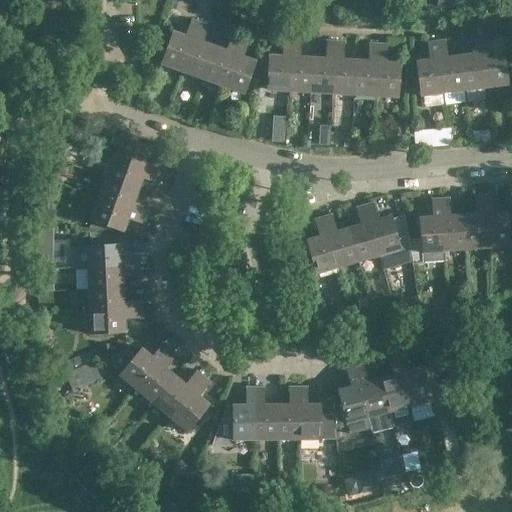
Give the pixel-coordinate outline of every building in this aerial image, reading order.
[(201,22),(192,19),(186,36),(173,32),(161,65),(183,72),(201,22)] [(209,26),(201,22),(183,72),(203,80),(215,47),(203,42),(209,26)] [(491,50),(488,33),(479,34),(487,86),(508,83),(503,49),(491,50)] [(215,47),(203,80),(223,87),(241,37),(233,34),(227,51),(215,47)] [(479,34),(470,35),(473,53),(460,55),(465,89),(487,86),(479,34)] [(243,57),(249,40),(241,37),(223,87),(244,94),(255,61),(243,57)] [(269,55),(267,90),(290,91),(293,39),(284,38),(282,56),(272,55),(269,55)] [(302,39),(293,39),(290,91),(311,93),(313,57),(301,56),(302,39)] [(447,57),(444,39),(435,40),(443,93),(465,89),(460,55),(447,57)] [(426,42),(429,59),(415,61),(420,96),(443,93),(435,40),(426,42)] [(311,93),(333,94),(335,41),(326,41),(326,58),(313,57),(311,93)] [(333,94),(354,95),(356,60),(343,59),(344,42),(335,41),(333,94)] [(369,60),(356,60),(354,95),(376,96),(378,44),(369,43),(369,60)] [(387,61),(388,44),(378,44),(376,96),(397,98),(399,62),(387,61)] [(166,100),(170,88),(160,84),(155,96),(166,100)] [(364,124),(364,134),(373,134),(373,124),(364,124)] [(450,129),(430,131),(431,146),(451,145),(450,129)] [(283,142),(284,132),(272,131),(271,141),(283,142)] [(351,144),(359,145),(360,136),(352,135),(351,144)] [(153,148),(120,136),(112,158),(163,175),(166,167),(149,161),(153,148)] [(329,145),(329,137),(318,136),(318,145),(329,145)] [(160,184),(163,175),(112,158),(105,178),(138,190),(143,178),(160,184)] [(134,202),(138,190),(105,178),(97,199),(148,217),(151,208),(134,202)] [(488,247),(484,194),(475,195),(476,213),(463,214),(466,248),(488,247)] [(493,194),(484,194),(488,247),(509,245),(507,211),(494,211),(493,194)] [(466,248),(463,214),(450,215),(449,197),(440,198),(444,250),(466,248)] [(431,198),(432,216),(418,217),(421,252),(444,250),(440,198),(431,198)] [(148,217),(97,199),(90,219),(124,231),(128,219),(145,225),(148,217)] [(373,202),(365,205),(379,255),(401,248),(391,215),(378,219),(373,202)] [(361,224),(349,227),(359,261),(379,255),(365,205),(356,207),(361,224)] [(40,219),(50,221),(53,210),(43,207),(40,219)] [(359,261),(349,227),(337,231),(332,214),(323,217),(339,267),(359,261)] [(339,267),(323,217),(315,219),(320,236),(306,240),(316,273),(339,267)] [(38,269),(39,269),(52,268),(53,226),(40,224),(39,224),(38,269)] [(86,244),(87,268),(141,265),(140,256),(122,257),(122,243),(86,244)] [(87,268),(88,289),(123,288),(123,275),(141,275),(141,265),(87,268)] [(36,270),(36,276),(36,281),(53,280),(52,269),(43,270),(36,270)] [(142,300),(124,300),(123,288),(88,289),(89,311),(142,309),(142,300)] [(457,288),(447,289),(448,297),(457,296),(457,288)] [(366,297),(356,300),(358,308),(368,306),(366,297)] [(143,318),(142,309),(89,311),(90,334),(125,332),(125,319),(143,318)] [(142,348),(134,358),(125,351),(125,350),(124,351),(114,356),(108,363),(120,374),(119,375),(136,389),(171,348),(164,342),(152,356),(142,348)] [(166,367),(177,354),(171,348),(136,389),(153,403),(176,375),(166,367)] [(404,353),(395,355),(410,406),(431,400),(422,366),(409,370),(404,353)] [(387,357),(392,374),(379,378),(389,412),(410,406),(395,355),(387,357)] [(70,368),(82,363),(78,356),(67,360),(70,368)] [(93,361),(64,374),(72,392),(96,381),(92,373),(98,371),(93,361)] [(362,364),(354,367),(368,418),(389,412),(379,378),(367,381),(362,364)] [(336,390),(337,395),(330,397),(334,429),(346,426),(349,434),(371,428),(368,418),(354,367),(345,369),(350,386),(336,390)] [(185,383),(176,375),(153,403),(170,417),(204,376),(197,370),(185,383)] [(211,382),(204,376),(170,417),(187,432),(210,404),(200,395),(211,382)] [(289,404),(277,405),(277,440),(297,439),(297,386),(289,386),(289,404)] [(297,386),(297,439),(321,439),(321,404),(306,404),(306,386),(297,386)] [(256,440),(256,387),(247,387),(247,405),(234,405),(234,440),(256,440)] [(256,387),(256,440),(277,440),(277,405),(266,405),(266,387),(256,387)] [(400,449),(405,471),(426,466),(420,444),(400,449)] [(448,462),(460,460),(461,459),(458,449),(456,449),(446,451),(448,462)] [(120,455),(116,459),(122,464),(126,459),(120,455)] [(385,485),(381,469),(342,478),(347,495),(385,485)] [(193,484),(176,479),(173,491),(189,496),(193,484)]
